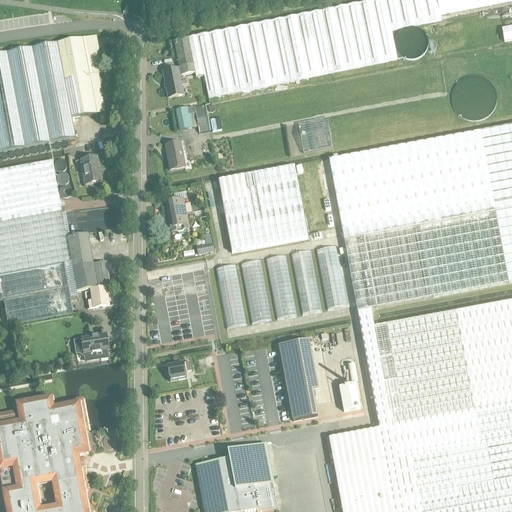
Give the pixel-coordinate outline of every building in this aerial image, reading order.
[(511,0),(379,0),(296,17),(188,39),(191,56),(195,74),(196,78),(204,77),(208,98),(310,78),(396,60),(391,31),(441,21),(440,16),(511,1),(511,0)] [(511,27),(502,29),(505,42),(511,40),(511,27)] [(426,48),(426,45),(426,42),(425,39),(424,37),(422,35),(420,33),(417,32),(415,31),(412,30),(409,30),(406,31),(403,33),(401,34),(399,37),(398,39),(397,42),(397,45),(397,47),(398,51),(399,53),(401,55),(403,57),(405,58),(408,59),(411,60),(414,60),(416,59),(419,58),(421,56),(424,54),(425,51),(426,48)] [(0,152),(75,139),(71,120),(106,113),(106,116),(111,115),(110,108),(105,109),(99,75),(104,74),(97,36),(0,54),(0,157),(0,156),(0,152)] [(177,59),(191,56),(188,39),(174,42),(177,59)] [(181,77),(195,74),(191,56),(177,59),(181,77)] [(178,70),(163,73),(169,100),(183,97),(181,87),(187,86),(186,79),(180,81),(178,70)] [(496,104),(496,99),(496,94),(494,91),(492,87),(490,84),(487,81),(483,79),(479,77),(475,77),(470,77),(465,78),(461,81),(458,83),(455,87),(453,90),(452,94),(452,99),(452,104),(453,108),(455,111),(458,114),(461,117),(464,119),(468,121),(473,121),(479,121),(482,120),(486,118),(489,115),(492,111),(494,108),(496,104)] [(180,131),(194,129),(194,128),(198,128),(199,134),(210,132),(205,105),(194,108),(190,109),(176,111),(180,131)] [(327,119),(297,124),(302,153),(332,148),(327,119)] [(511,128),(405,147),(328,161),(357,313),(370,311),(382,309),(511,284),(511,128)] [(170,172),(186,169),(181,144),(165,147),(170,172)] [(86,186),(102,183),(97,158),(81,161),(86,186)] [(0,275),(71,263),(67,239),(52,161),(0,171),(0,275)] [(295,167),(218,182),(232,253),(308,239),(295,167)] [(189,230),(188,226),(186,214),(191,213),(190,204),(184,205),(183,200),(166,203),(171,233),(176,232),(177,233),(183,232),(184,231),(189,230)] [(116,207),(95,207),(94,225),(87,225),(87,227),(115,228),(116,207)] [(0,275),(0,301),(4,301),(8,327),(73,315),(70,298),(78,296),(77,293),(107,288),(110,287),(106,263),(94,265),(89,238),(88,235),(67,239),(71,263),(0,275)] [(212,245),(197,248),(199,256),(214,253),(212,245)] [(347,307),(335,248),(316,252),(327,311),(347,307)] [(321,312),(310,253),(291,256),(302,316),(321,312)] [(296,317),(285,257),(266,261),(277,321),(296,317)] [(240,266),(251,325),(271,322),(260,262),(240,266)] [(235,267),(216,270),(227,329),(246,326),(235,267)] [(92,301),(88,301),(90,310),(110,306),(107,288),(91,291),(92,301)] [(370,311),(357,313),(379,428),(511,404),(511,302),(373,327),(370,311)] [(109,360),(108,351),(109,351),(106,335),(81,339),(84,355),(85,355),(87,364),(109,360)] [(303,342),(277,347),(292,422),(317,418),(303,342)] [(211,355),(204,357),(206,365),(213,363),(211,355)] [(185,374),(192,372),(190,364),(184,365),(184,364),(167,367),(170,383),(186,380),(185,374)] [(339,388),(344,413),(355,411),(360,409),(359,401),(356,385),(339,388)] [(85,493),(89,492),(85,469),(81,470),(78,457),(89,455),(85,434),(88,433),(82,400),(53,405),(52,399),(17,405),(18,412),(0,415),(0,472),(2,484),(7,511),(88,511),(86,497),(85,493)] [(511,511),(511,404),(379,428),(329,438),(334,468),(342,511),(511,511)] [(249,511),(256,511),(257,511),(277,508),(272,484),(274,484),(267,444),(228,452),(229,459),(195,466),(203,511),(249,511)]
